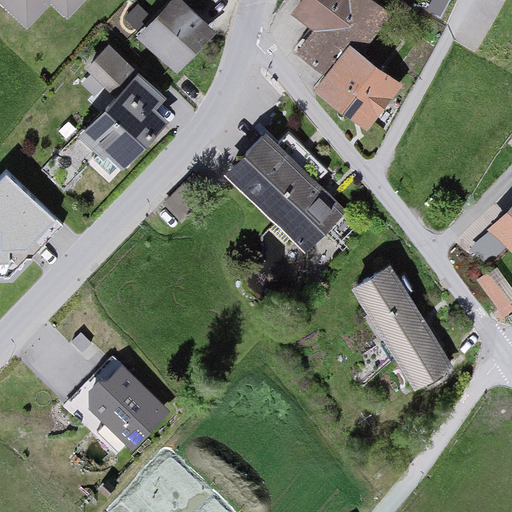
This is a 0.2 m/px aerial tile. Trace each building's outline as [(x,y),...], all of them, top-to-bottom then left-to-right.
[(82,0),(0,0),(26,25),(49,0),(51,0),(68,15),(82,0)] [(189,0),(167,0),(139,31),(179,68),(218,25),(189,0)] [(392,3),(387,0),(299,0),(297,3),(314,24),(299,46),(324,62),(350,22),(370,35),(392,3)] [(366,120),(401,76),(379,58),(356,40),(320,84),(366,120)] [(140,74),(83,129),(124,171),(181,116),(140,74)] [(341,212),(265,139),(230,175),(306,248),(341,212)] [(217,187),(199,166),(163,198),(182,218),(217,187)] [(53,218),(7,168),(0,175),(0,260),(8,260),(7,248),(26,247),(53,218)] [(511,197),(483,229),(511,254),(511,197)] [(505,310),(511,304),(511,281),(499,266),(481,280),(505,310)] [(389,271),(356,292),(417,389),(450,368),(389,271)] [(112,354),(65,402),(123,458),(169,411),(112,354)]
